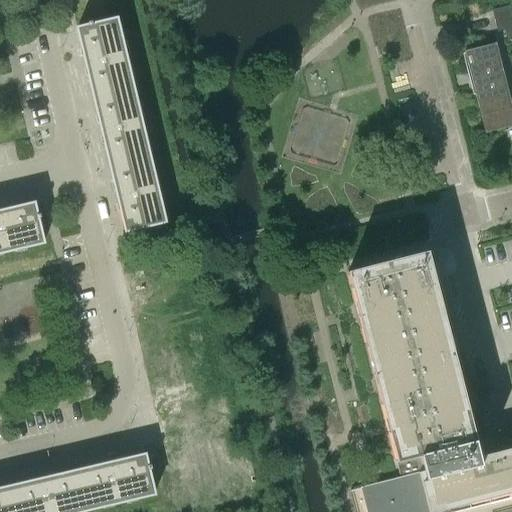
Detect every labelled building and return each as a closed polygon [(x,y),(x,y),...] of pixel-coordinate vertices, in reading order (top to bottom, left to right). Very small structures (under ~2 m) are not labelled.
[(511,39),(511,5),(491,10),(496,32),(504,30),(506,41),(511,39)] [(92,96),(132,87),(116,19),(92,24),(91,21),(87,22),(88,25),(76,28),(92,96)] [(484,133),(511,125),(511,112),(495,44),(463,52),(484,133)] [(108,164),(148,154),(132,87),(92,96),(108,164)] [(148,154),(108,164),(124,232),(164,222),(148,154)] [(33,203),(0,210),(0,253),(43,243),(37,219),(40,218),(39,214),(36,215),(33,203)] [(163,273),(157,249),(138,253),(143,277),(163,273)] [(474,442),(475,441),(474,439),(426,254),(427,254),(426,252),(347,272),(348,275),(348,274),(395,460),(395,462),(396,462),(400,478),(349,491),(349,492),(360,489),(365,511),(453,511),(511,497),(511,448),(497,452),(495,443),(493,444),(495,453),(478,457),(477,455),(472,456),(469,444),(474,443),(474,442)] [(180,287),(139,297),(144,318),(185,308),(180,287)] [(185,308),(144,318),(148,334),(189,325),(185,308)] [(189,325),(148,334),(152,350),(193,340),(189,325)] [(193,340),(152,350),(156,365),(196,355),(193,340)] [(196,355),(156,365),(159,380),(200,370),(196,355)] [(200,370),(159,380),(163,395),(203,385),(200,370)] [(203,385),(163,395),(166,410),(207,401),(203,385)] [(207,401),(166,410),(170,425),(211,416),(207,401)] [(211,416),(170,425),(174,442),(215,432),(211,416)] [(215,432),(174,442),(179,463),(220,453),(215,432)] [(76,470),(85,510),(154,494),(148,469),(151,469),(150,465),(147,465),(144,454),(76,470)] [(15,511),(77,511),(85,510),(76,470),(9,486),(15,511)] [(15,511),(9,486),(0,488),(0,511),(15,511)]
